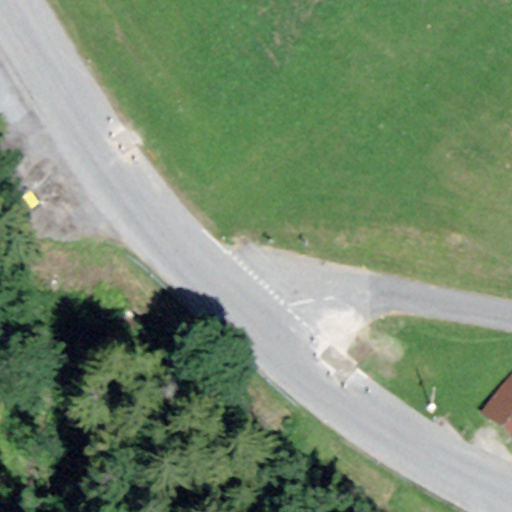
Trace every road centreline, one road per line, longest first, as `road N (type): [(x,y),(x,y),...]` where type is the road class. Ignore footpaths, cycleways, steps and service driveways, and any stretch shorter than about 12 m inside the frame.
road 1 (primary): [(5,0),(131,197),(252,329)]
road 2 (primary): [(252,329),(357,416),(511,502)]
road 3 (unclassified): [(511,316),(335,293),(288,304),(252,329)]
